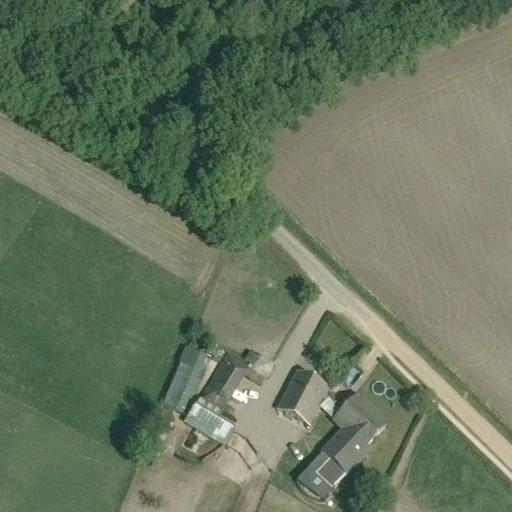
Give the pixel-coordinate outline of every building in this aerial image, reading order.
[(220,398),(243,369),(220,351),(198,381),(220,398)] [(252,372),(259,358),(250,354),(244,363),(250,367),(248,370),(252,372)] [(332,387),(338,391),(345,380),(339,376),(332,387)] [(197,392),(184,405),(218,441),(232,428),(197,392)] [(333,490),(346,477),(368,454),(364,451),(386,427),(357,398),(333,423),(343,433),(322,455),(330,462),(317,475),(333,490)]
